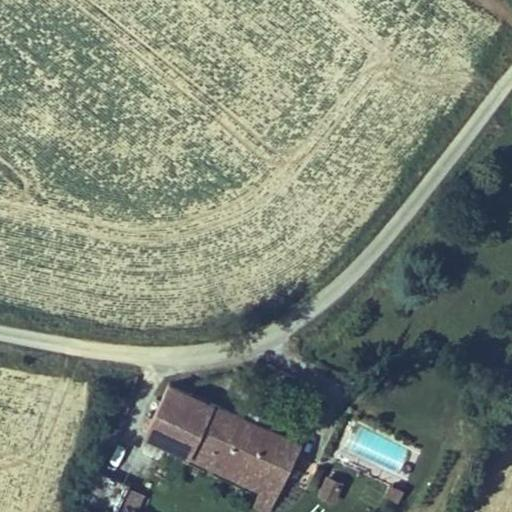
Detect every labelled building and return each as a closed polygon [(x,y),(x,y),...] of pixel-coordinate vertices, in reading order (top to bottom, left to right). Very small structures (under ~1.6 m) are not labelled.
[(188,457),(210,410),(160,386),(137,432),(188,457)] [(289,463),(295,452),(210,410),(188,457),(256,490),(252,498),(268,506),(278,486),(266,481),(277,458),(289,463)] [(266,481),(278,486),(289,463),(277,458),(266,481)] [(293,458),(285,482),(300,487),(308,462),(293,458)] [(320,472),(320,495),(340,495),(340,472),(320,472)] [(117,487),(86,473),(68,511),(124,511),(130,498),(116,491),(117,487)] [(383,495),(399,500),(404,485),(388,480),(383,495)]
